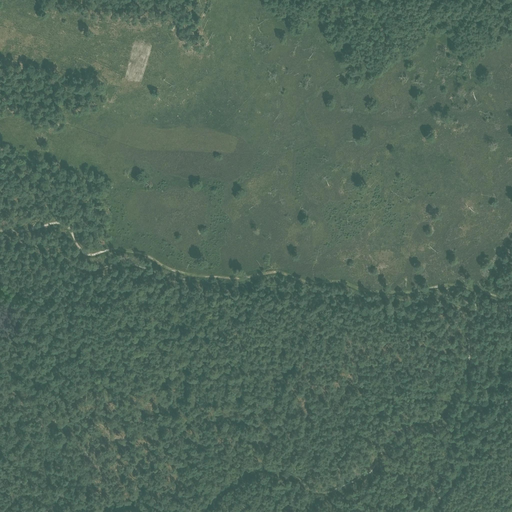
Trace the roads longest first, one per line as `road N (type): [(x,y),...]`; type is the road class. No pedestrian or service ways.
road 1 (unknown): [(476,308),(442,297),(411,301),(207,281),(128,260),(92,266),(41,244),(0,241)]
road 2 (track): [(431,511),(511,396)]
